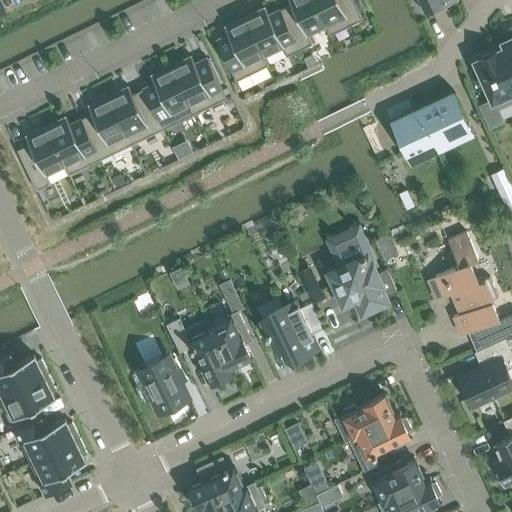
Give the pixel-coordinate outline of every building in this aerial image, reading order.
[(296,41),(300,49),(313,43),(309,34),(326,26),(330,34),(331,34),(327,25),(314,0),(289,0),(291,3),(280,8),(296,41)] [(331,34),(363,18),(359,10),(354,0),(314,0),(327,25),(331,34)] [(419,0),(424,10),(425,11),(426,11),(432,8),(428,0),(419,0)] [(287,55),(300,49),(296,41),(280,8),(269,14),(265,7),(245,16),(264,56),(269,64),(265,55),(283,47),(287,55)] [(232,71),(236,80),(249,74),(269,64),(264,56),(245,16),(225,26),(229,33),(216,39),(232,71)] [(506,47),(500,50),(511,76),(511,38),(504,42),(506,47)] [(482,58),(476,61),(493,99),(480,104),(490,126),(504,120),(498,108),(511,101),(511,76),(500,50),(496,52),(495,50),(481,56),(482,58)] [(312,54),(304,58),(309,67),(316,63),(317,63),(312,54)] [(195,113),(227,97),(223,89),(207,57),(195,62),(192,55),(171,65),(190,104),(195,113)] [(159,119),(164,128),(195,113),(190,104),(171,65),(151,75),(155,82),(144,87),(159,119)] [(132,143),(164,128),(159,119),(144,87),(132,93),(129,85),(109,95),(128,134),(132,143)] [(423,106),(439,142),(471,128),(454,92),(423,106)] [(96,149),(101,158),(132,143),(128,134),(109,95),(88,105),(92,113),(81,118),(96,149)] [(231,97),(226,100),(230,107),(235,105),(231,97)] [(423,106),(391,120),(408,156),(439,142),(423,106)] [(69,174),(101,158),(96,149),(81,118),(70,123),(66,116),(46,126),(65,165),(69,174)] [(17,149),(37,189),(51,183),(47,174),(65,166),(69,174),(65,165),(46,126),(26,135),(30,143),(17,149)] [(511,185),(504,168),(491,173),(507,209),(511,207),(511,185)] [(408,189),(399,193),(407,208),(415,204),(408,189)] [(478,256),(467,231),(449,239),(460,264),(435,275),(428,278),(437,298),(444,295),(452,292),(460,312),(454,315),(462,333),(499,317),(491,299),(499,295),(490,275),(482,279),(478,280),(469,260),(478,256)] [(341,262),(328,268),(332,277),(332,279),(333,278),(337,285),(336,286),(336,287),(337,287),(341,294),(340,295),(341,296),(344,301),(356,295),(363,311),(387,300),(385,297),(397,291),(386,267),(376,272),(372,265),(371,266),(369,262),(373,260),(363,239),(336,251),(341,262)] [(226,298),(236,293),(229,278),(219,284),(226,298)] [(315,280),(305,284),(312,301),(322,296),(315,280)] [(271,298),(257,305),(269,331),(266,332),(267,335),(271,334),(275,343),(281,341),(287,353),(295,349),(300,347),(303,352),(318,345),(312,332),(324,326),(312,301),(300,306),(299,304),(285,311),(278,295),(271,298)] [(238,310),(211,323),(231,366),(252,356),(244,339),(251,336),(238,310)] [(179,316),(166,322),(179,350),(191,344),(193,348),(194,347),(210,381),(215,378),(218,382),(229,377),(228,372),(233,370),(231,366),(211,323),(208,317),(185,329),(179,316)] [(511,365),(511,348),(506,336),(482,347),(489,362),(460,375),(461,379),(458,380),(465,394),(467,392),(473,405),(511,386),(511,376),(508,367),(511,365)] [(139,358),(146,374),(134,379),(141,396),(153,391),(159,405),(161,407),(163,406),(185,396),(188,395),(187,393),(166,346),(139,358)] [(0,356),(0,397),(6,395),(45,376),(50,374),(41,357),(37,359),(34,354),(16,362),(11,352),(0,356)] [(0,399),(9,419),(15,429),(42,416),(37,406),(37,405),(55,396),(52,390),(57,388),(50,374),(45,376),(6,395),(0,397),(0,399)] [(385,393),(363,404),(357,407),(355,404),(343,409),(344,413),(336,418),(346,440),(350,438),(349,437),(361,431),(374,426),(385,420),(388,419),(396,415),(385,393)] [(361,431),(349,437),(350,438),(354,447),(360,459),(365,470),(379,463),(374,454),(377,453),(376,451),(384,447),(395,442),(397,441),(399,440),(410,435),(408,431),(413,428),(407,415),(402,417),(400,413),(396,415),(388,419),(385,420),(374,426),(361,431)] [(511,415),(503,419),(509,432),(510,431),(511,435),(495,443),(501,458),(495,461),(505,484),(511,481),(511,415)] [(42,416),(15,429),(19,439),(30,461),(37,458),(76,439),(80,437),(73,421),(68,423),(65,417),(47,426),(46,426),(42,416)] [(300,422),(287,428),(296,446),(309,440),(300,422)] [(37,458),(30,461),(41,483),(46,493),(73,480),(68,470),(68,469),(86,460),(83,454),(88,452),(80,437),(76,439),(37,458)] [(192,490),(189,493),(194,504),(198,504),(200,508),(204,506),(244,487),(243,486),(234,465),(228,468),(223,456),(198,467),(203,479),(190,485),(192,490)] [(416,458),(404,464),(402,459),(370,474),(373,479),(378,491),(383,500),(394,495),(403,491),(411,487),(414,485),(415,485),(426,479),(416,458)] [(394,495),(383,500),(379,502),(383,511),(415,511),(422,509),(423,508),(425,507),(440,500),(438,495),(442,493),(436,481),(432,482),(429,478),(426,479),(415,485),(414,485),(411,487),(403,491),(394,495)] [(327,480),(314,487),(317,494),(322,491),(331,487),(327,480)] [(204,506),(200,508),(202,511),(265,511),(262,505),(265,504),(263,499),(266,497),(261,485),(257,486),(254,481),(243,486),(244,487),(204,506)] [(344,496),(338,483),(331,487),(322,491),(317,494),(322,506),(344,496)] [(324,511),(319,501),(300,509),(301,511),(324,511)]
